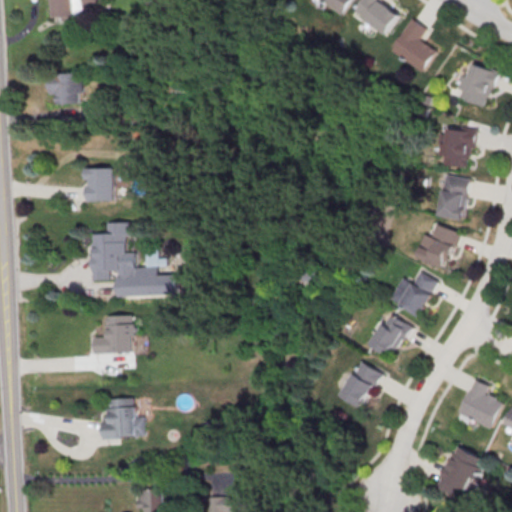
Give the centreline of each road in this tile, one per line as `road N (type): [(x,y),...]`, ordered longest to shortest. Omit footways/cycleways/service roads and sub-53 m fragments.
road 1 (residential): [(511,199),(493,268),(412,411),(386,496)]
road 2 (tertiary): [(16,511),(0,240)]
